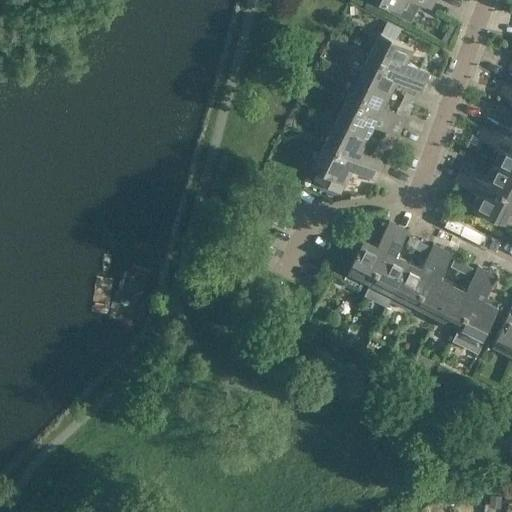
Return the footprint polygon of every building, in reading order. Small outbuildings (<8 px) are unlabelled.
[(368,0),(410,21),(417,7),(412,4),(413,0),(414,0),(420,3),(427,6),(430,8),(434,0),(368,0)] [(371,52),(370,54),(425,81),(425,80),(429,72),(426,70),(419,67),(406,61),(413,47),(384,32),(377,46),(374,45),(371,52)] [(362,75),(361,77),(390,92),(390,90),(396,78),(410,85),(409,85),(417,89),(420,91),(425,81),(370,54),(365,63),(367,64),(362,75)] [(348,96),(348,98),(403,126),(403,125),(408,116),(397,111),(397,112),(383,105),(390,92),(361,77),(354,90),(352,89),(348,96)] [(511,84),(505,81),(500,92),(510,96),(511,97),(511,84)] [(337,119),(336,120),(368,136),(368,135),(374,122),(387,129),(387,130),(395,133),(398,135),(403,126),(348,98),(343,107),(337,119)] [(397,111),(408,116),(414,104),(410,102),(403,99),(397,111)] [(488,117),(484,125),(511,139),(511,125),(510,129),(497,123),(497,122),(488,117)] [(326,141),(381,170),(381,169),(385,161),(382,159),(374,155),(374,156),(361,149),(368,136),(336,120),(330,133),(326,141)] [(511,139),(484,125),(478,136),(488,142),(489,141),(501,147),(495,159),(511,167),(511,139)] [(385,134),(381,142),(392,147),(396,139),(385,134)] [(326,141),(313,164),(320,168),(315,178),(341,191),(353,167),(366,173),(365,174),(376,179),(381,170),(326,141)] [(465,161),(461,169),(511,195),(511,167),(495,159),(488,173),(476,167),(465,161)] [(511,207),(511,195),(461,169),(455,180),(466,186),(466,185),(479,192),(472,206),(502,221),(509,207),(511,208),(511,207)] [(371,281),(399,225),(389,220),(384,231),(378,244),(365,238),(365,237),(356,232),(348,248),(352,250),(346,263),(350,265),(343,278),(359,286),(364,277),(371,281)] [(393,292),(395,290),(409,260),(396,253),(402,240),(403,240),(408,230),(399,225),(371,281),(378,284),(373,292),(389,300),(393,292)] [(419,240),(415,247),(425,252),(429,244),(419,240)] [(395,290),(407,296),(406,298),(415,303),(443,247),(434,242),(428,253),(429,253),(422,266),(409,260),(395,290)] [(439,312),(440,312),(455,283),(440,275),(447,262),(447,263),(452,252),(443,247),(415,303),(424,307),(425,305),(438,311),(436,314),(438,314),(439,312)] [(450,321),(459,325),(487,269),(478,265),(473,275),(473,276),(466,289),(455,283),(440,312),(451,318),(450,321)] [(482,334),(481,336),(482,337),(498,304),(497,304),(484,298),(491,285),(497,274),(487,269),(459,325),(468,330),(469,327),(482,334)] [(506,349),(511,352),(511,313),(508,311),(493,340),(507,347),(506,349)]
